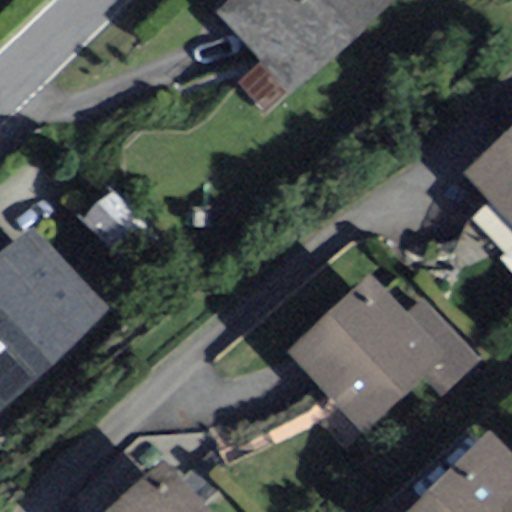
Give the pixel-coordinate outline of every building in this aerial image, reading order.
[(380,0),(234,0),(229,5),(294,77),(380,0)] [(511,131),(475,166),(511,206),(511,131)] [(0,397),(97,312),(32,239),(0,267),(0,397)] [(469,352),(420,301),(402,318),(367,282),(299,348),(369,420),(433,360),(446,374),(469,352)] [(511,511),(511,462),(489,439),(412,511),(511,511)] [(204,511),(164,466),(110,511),(204,511)]
